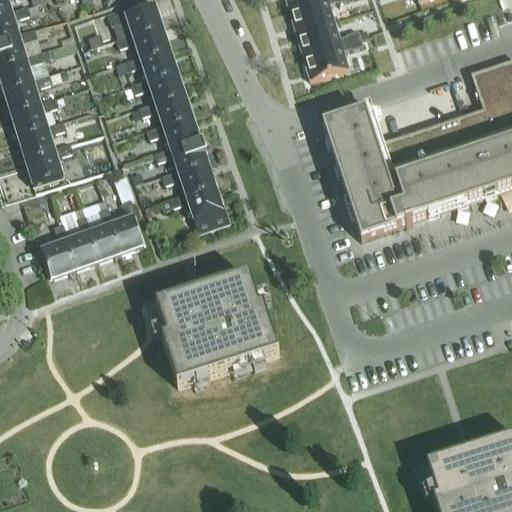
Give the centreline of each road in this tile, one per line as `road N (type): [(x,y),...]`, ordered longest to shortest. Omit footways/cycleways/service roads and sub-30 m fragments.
road 1 (residential): [(269,124),(511,45)]
road 2 (residential): [(331,298),(269,124)]
road 3 (residential): [(269,124),(205,0)]
